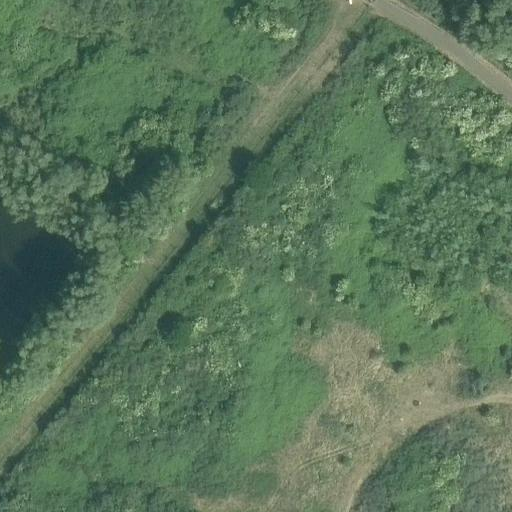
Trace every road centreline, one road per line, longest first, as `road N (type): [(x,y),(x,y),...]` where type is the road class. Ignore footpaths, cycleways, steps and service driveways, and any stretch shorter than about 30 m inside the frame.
road 1 (track): [(0,483),(369,0)]
road 2 (track): [(511,397),(472,399),(401,441),(349,511)]
